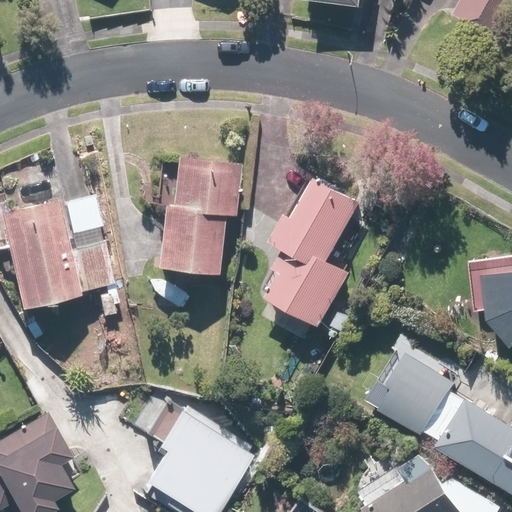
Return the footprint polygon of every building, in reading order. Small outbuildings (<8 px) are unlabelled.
[(511,0),(458,0),(451,14),(494,39),(511,7),(511,0)] [(212,273),(220,214),(230,216),(237,163),(171,155),(165,203),(157,202),(149,266),(212,273)] [(269,266),(275,270),(261,295),(316,325),(348,272),(325,260),(357,201),(312,176),(289,216),(282,211),(266,240),(273,244),(280,248),(269,266)] [(92,193),(59,200),(67,235),(99,227),(92,193)] [(55,199),(0,210),(0,232),(16,308),(76,295),(55,199)] [(101,241),(68,249),(78,290),(111,282),(101,241)] [(511,254),(466,260),(472,311),(484,309),(485,320),(508,346),(511,342),(511,254)] [(405,351),(385,383),(375,377),(363,397),(377,405),(376,408),(420,436),(423,431),(436,438),(434,443),(511,490),(511,424),(463,395),(462,398),(448,389),(454,381),(405,351)] [(150,443),(155,446),(134,479),(188,511),(208,511),(224,488),(246,453),(172,408),(150,443)] [(9,511),(45,511),(53,508),(48,499),(68,488),(53,463),(66,456),(54,434),(56,433),(44,410),(0,434),(0,506),(5,504),(9,511)] [(496,511),(500,506),(451,475),(441,482),(431,464),(418,452),(395,466),(405,479),(359,506),(362,511),(496,511)] [(324,511),(301,495),(288,511),(324,511)]
